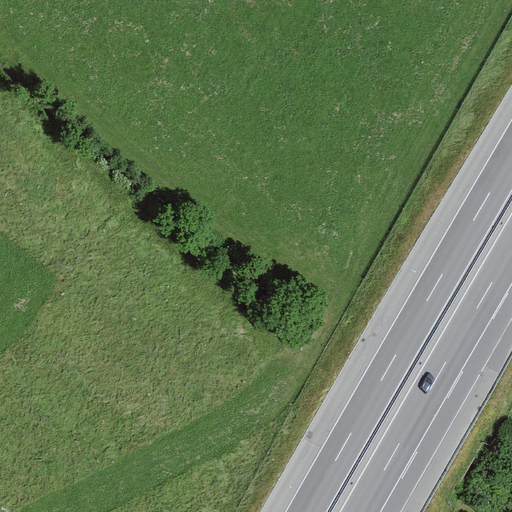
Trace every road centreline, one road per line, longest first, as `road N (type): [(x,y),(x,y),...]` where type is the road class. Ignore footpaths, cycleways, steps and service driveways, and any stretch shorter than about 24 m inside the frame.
road 1 (motorway): [(511,103),(274,511)]
road 2 (motorway): [(511,152),(305,511)]
road 3 (motorway): [(360,511),(511,247)]
